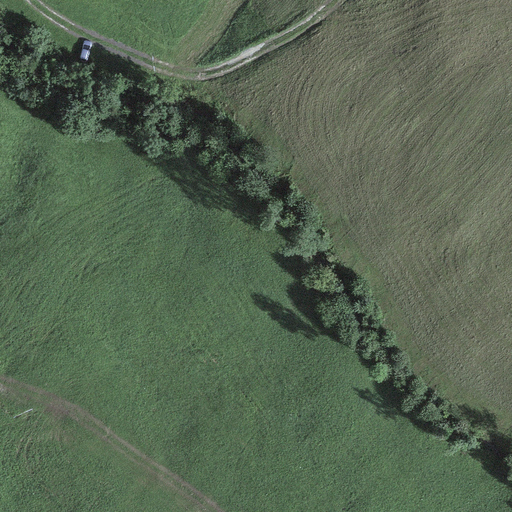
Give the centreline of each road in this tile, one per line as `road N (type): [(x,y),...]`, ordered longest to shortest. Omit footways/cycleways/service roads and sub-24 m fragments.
road 1 (track): [(35,0),(77,31),(203,73),(234,65),(337,0)]
road 2 (track): [(212,511),(77,414),(0,384)]
